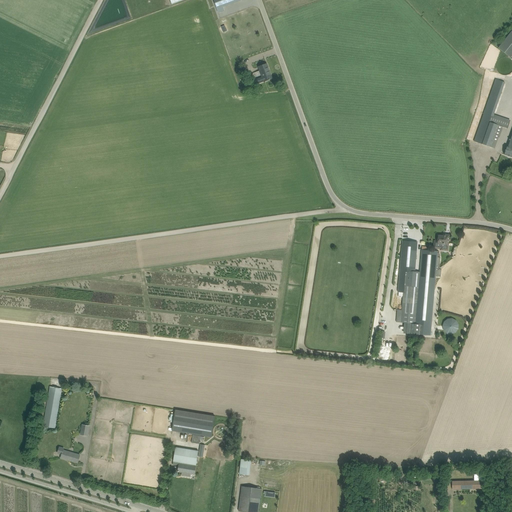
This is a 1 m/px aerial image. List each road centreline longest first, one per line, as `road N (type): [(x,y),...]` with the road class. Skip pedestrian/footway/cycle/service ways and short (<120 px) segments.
road 1 (unclassified): [(511,229),(362,213),(335,199),(259,0)]
road 2 (track): [(0,256),(345,208)]
road 3 (track): [(0,194),(100,0)]
road 4 (tertiary): [(158,511),(0,463)]
